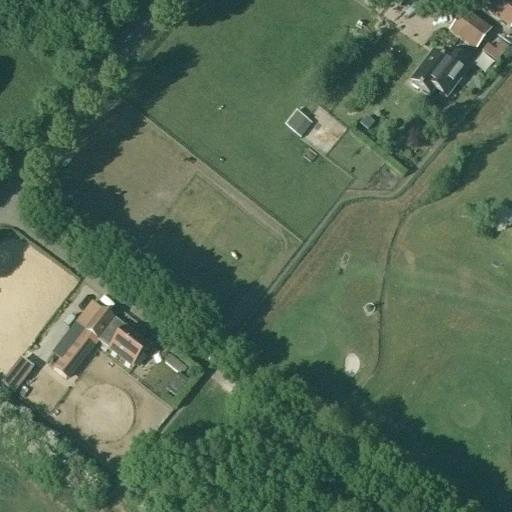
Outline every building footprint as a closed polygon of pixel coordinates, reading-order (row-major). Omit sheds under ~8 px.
[(511,2),(509,0),(480,0),(476,5),(509,30),(511,25),(511,2)] [(475,52),(489,32),(463,12),(448,33),(475,52)] [(487,45),(481,52),(495,63),(506,49),(500,44),(494,51),(487,45)] [(429,98),(434,91),(445,100),(469,68),(448,52),(442,60),(432,53),(409,83),(429,98)] [(284,127),(294,135),(305,121),(295,113),(284,127)] [(365,118),(358,126),(366,132),(373,125),(365,118)] [(305,121),(294,135),(299,139),(310,124),(305,121)] [(148,349),(100,311),(90,303),(77,320),(63,310),(57,317),(81,336),(53,372),(61,379),(90,342),(81,335),(84,332),(132,370),(148,349)]
